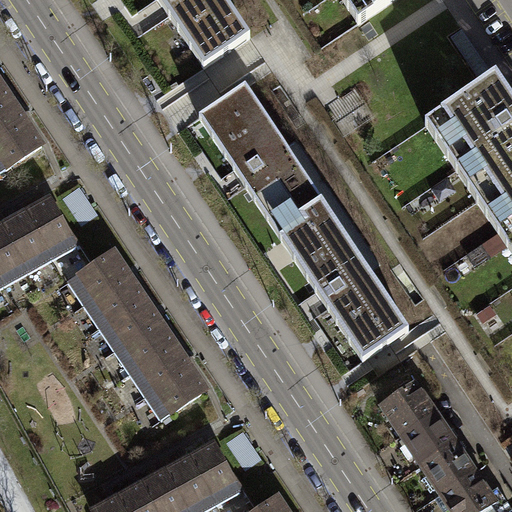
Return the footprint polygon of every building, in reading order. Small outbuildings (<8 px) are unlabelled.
[(153,0),(200,69),(246,38),(220,0),(153,0)] [(336,0),(354,25),(391,0),(336,0)] [(511,105),(495,81),(426,127),(477,204),(511,180),(511,105)] [(302,218),(322,205),(244,89),(199,119),(281,242),(306,225),(302,218)] [(0,138),(22,124),(6,101),(0,105),(0,138)] [(0,171),(37,147),(22,124),(0,138),(0,171)] [(511,180),(477,204),(511,255),(511,180)] [(75,189),(59,199),(77,227),(93,217),(75,189)] [(73,249),(46,201),(22,215),(48,262),(73,249)] [(281,242),(362,363),(408,332),(322,205),(302,218),(306,225),(281,242)] [(48,262),(22,215),(0,226),(0,232),(24,276),(48,262)] [(0,288),(24,276),(0,232),(0,288)] [(79,306),(123,276),(108,253),(64,282),(79,306)] [(95,329),(139,299),(123,276),(79,306),(95,329)] [(110,352),(154,322),(139,299),(95,329),(110,352)] [(126,375),(170,345),(154,322),(110,352),(126,375)] [(141,398),(185,369),(170,345),(126,375),(141,398)] [(157,421),(201,392),(185,369),(141,398),(157,421)] [(401,438),(435,415),(415,384),(381,407),(401,438)] [(420,467),(455,444),(435,415),(401,438),(406,445),(401,449),(409,460),(414,457),(420,467)] [(240,433),(223,445),(240,472),(258,461),(240,433)] [(441,496),(475,474),(455,444),(420,467),(427,476),(422,480),(431,494),(437,490),(441,496)] [(237,493),(211,446),(186,459),(213,507),(237,493)] [(202,511),(213,507),(186,459),(162,473),(183,511),(202,511)] [(183,511),(162,473),(137,486),(151,511),(183,511)] [(451,511),(484,511),(496,504),(475,474),(441,496),(436,500),(443,511),(448,511),(450,511),(451,511)] [(151,511),(137,486),(113,500),(119,511),(151,511)] [(281,511),(273,498),(252,511),(281,511)] [(119,511),(113,500),(90,511),(119,511)]
